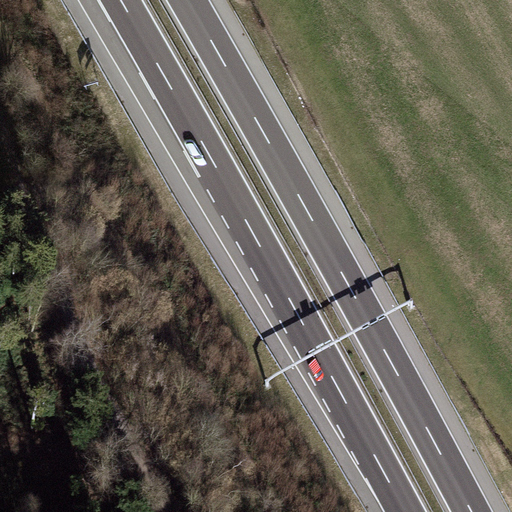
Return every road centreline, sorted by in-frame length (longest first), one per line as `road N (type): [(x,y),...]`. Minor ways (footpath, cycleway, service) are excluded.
road 1 (motorway): [(119,0),(403,511)]
road 2 (motorway): [(471,511),(188,0)]
road 3 (track): [(0,126),(109,415),(164,511)]
